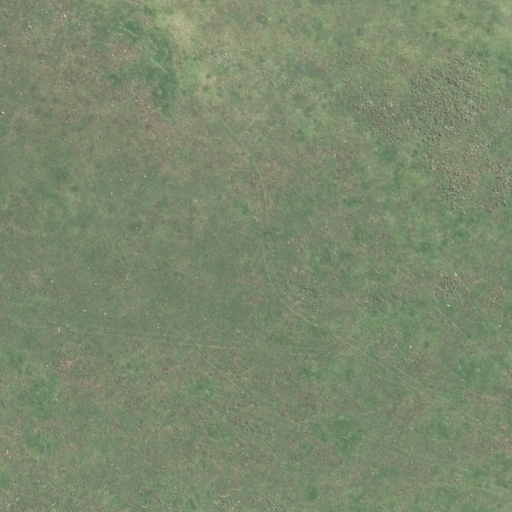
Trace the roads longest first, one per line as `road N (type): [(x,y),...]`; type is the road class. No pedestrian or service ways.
road 1 (unknown): [(120,354),(131,397),(113,438),(95,451),(51,459),(11,439),(0,421)]
road 2 (unknown): [(0,363),(39,326),(62,322),(105,337)]
